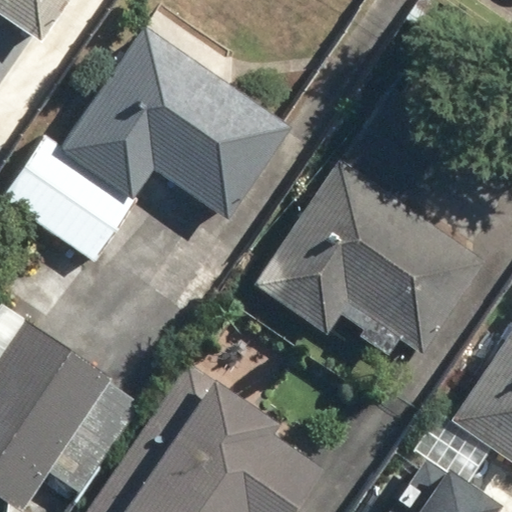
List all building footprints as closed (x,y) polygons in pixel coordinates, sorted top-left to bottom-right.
[(0,0),(0,15),(39,42),(67,0),(0,0)] [(38,133),(0,188),(0,197),(92,259),(135,196),(131,194),(151,166),(224,216),(287,124),(138,23),(55,144),(38,133)] [(382,94),(340,156),(402,197),(444,135),(382,94)] [(334,160),(250,284),(322,333),(336,312),(359,327),(355,333),(383,352),(394,335),(418,351),(481,259),(334,160)] [(2,311),(0,314),(0,502),(1,503),(29,461),(65,485),(126,394),(2,311)] [(511,327),(455,414),(511,455),(511,327)] [(186,361),(81,511),(279,511),(312,464),(263,430),(270,419),(186,361)] [(498,511),(496,510),(507,494),(452,456),(445,466),(428,454),(386,511),(498,511)]
